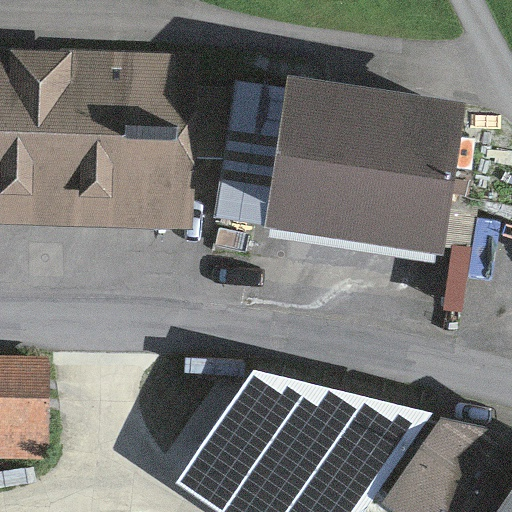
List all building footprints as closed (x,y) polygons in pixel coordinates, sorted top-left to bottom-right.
[(199,53),(0,47),(0,217),(190,226),(199,53)] [(467,97),(286,68),(283,86),(238,80),(213,213),(265,221),(267,215),(442,243),(467,97)] [(0,353),(0,456),(48,458),(49,355),(0,353)] [(359,511),(432,401),(417,397),(370,386),(307,371),(255,359),(178,473),(222,504),(233,511),(359,511)] [(511,511),(511,428),(440,412),(435,422),(427,416),(360,511),(511,511)]
